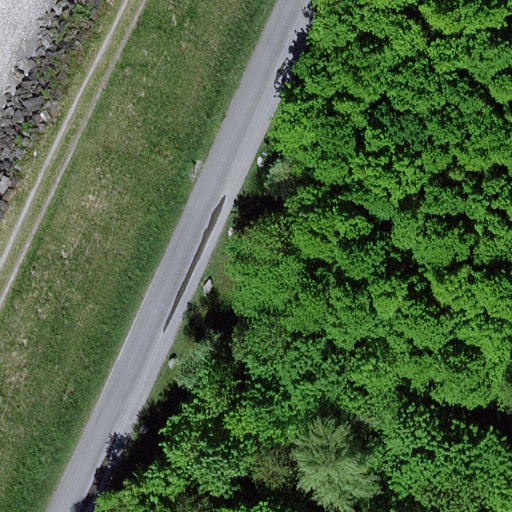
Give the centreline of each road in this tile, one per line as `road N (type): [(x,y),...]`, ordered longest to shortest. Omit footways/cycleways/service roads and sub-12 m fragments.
road 1 (track): [(313,0),(75,511)]
road 2 (track): [(0,294),(139,0)]
